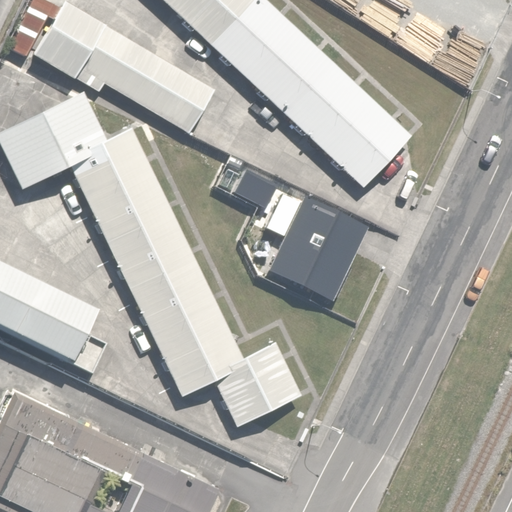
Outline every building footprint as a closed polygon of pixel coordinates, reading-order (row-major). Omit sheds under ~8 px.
[(395,126),(256,0),(153,0),(349,177),(395,126)] [(208,86),(71,2),(44,46),(181,130),(208,86)] [(238,360),(123,127),(96,140),(74,96),(0,132),(0,150),(20,191),(66,168),(176,391),(238,360)] [(361,219),(301,191),(265,269),(325,296),(361,219)] [(89,308),(0,264),(0,324),(65,356),(89,308)] [(293,390),(270,344),(203,377),(226,423),(293,390)] [(0,511),(220,511),(227,497),(5,396),(0,405),(0,511)]
